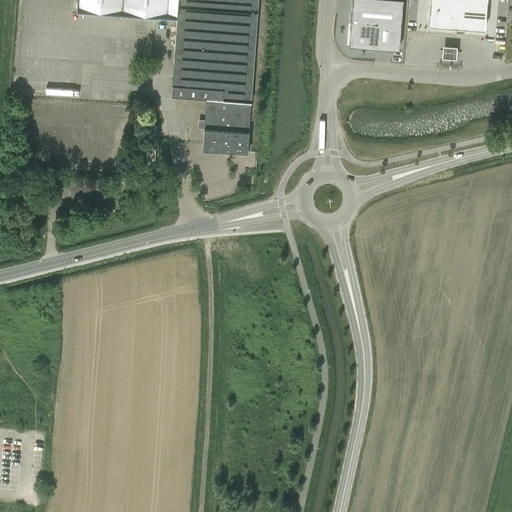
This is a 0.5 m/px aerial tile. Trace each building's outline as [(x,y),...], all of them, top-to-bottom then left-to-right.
[(75,0),(75,8),(177,15),(171,95),(206,98),(202,145),(202,148),(203,148),(247,152),(251,101),(258,0),(75,0)] [(351,0),(349,29),(363,45),(398,48),(401,0),(351,0)] [(486,0),(430,0),(429,24),(484,28),(486,0)] [(22,40),(19,76),(48,78),(49,63),(35,62),(35,58),(30,58),(30,51),(24,51),(24,40),(22,40)] [(457,45),(442,44),(441,56),(456,57),(457,45)]
